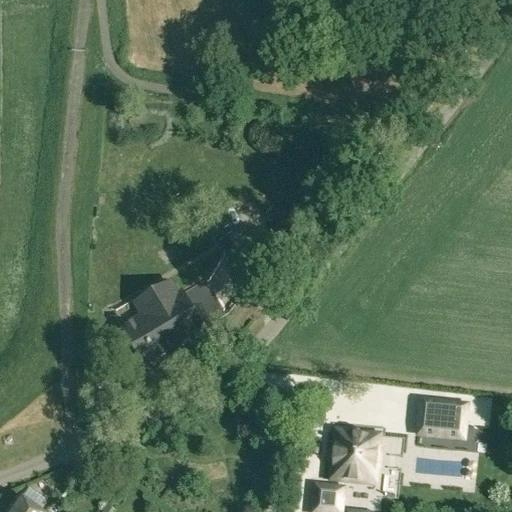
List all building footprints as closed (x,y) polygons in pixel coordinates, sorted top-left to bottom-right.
[(318,0),(315,30),(338,32),(341,0),(340,0),(318,0)] [(143,317),(122,330),(146,370),(207,335),(203,329),(226,315),(221,307),(198,320),(183,294),(178,297),(175,291),(162,288),(144,299),(140,312),(143,317)] [(466,440),(470,404),(419,399),(416,435),(466,440)] [(332,480),(376,485),(380,437),(365,435),(363,432),(355,431),(352,434),(337,432),(332,480)] [(73,483),(61,499),(66,503),(78,487),(73,483)] [(313,511),(341,511),(344,489),(316,486),(313,511)] [(6,511),(35,511),(38,510),(19,496),(6,511)] [(49,505),(56,511),(57,511),(66,503),(58,496),(49,505)]
